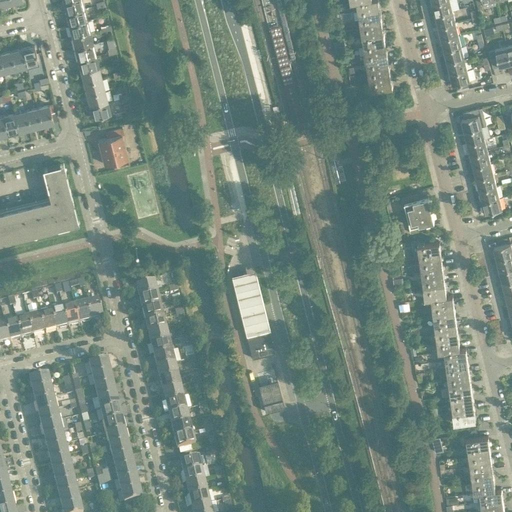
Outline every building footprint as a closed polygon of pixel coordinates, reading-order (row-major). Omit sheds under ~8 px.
[(81,0),(66,0),(63,1),(66,13),(84,8),(81,0)] [(363,0),(357,1),(358,10),(381,7),(379,0),(363,0)] [(450,0),(443,0),(433,3),(435,14),(453,10),(450,0)] [(381,7),(358,10),(360,19),(382,15),(381,7)] [(84,8),(66,13),(69,24),(87,20),(84,8)] [(453,10),(435,14),(438,26),(456,22),(453,10)] [(382,15),(360,19),(361,28),(384,24),(382,15)] [(87,20),(69,24),(72,36),(90,31),(87,20)] [(456,22),(438,26),(441,37),(459,33),(456,22)] [(384,24),(361,28),(363,36),(385,33),(384,24)] [(90,31),(72,36),(75,47),(93,43),(90,31)] [(385,33),(363,36),(364,45),(386,41),(385,33)] [(459,33),(441,37),(444,49),(461,44),(459,33)] [(386,41),(364,45),(365,54),(388,50),(386,41)] [(93,43),(75,47),(78,59),(96,54),(93,43)] [(461,44),(444,49),(447,60),(464,56),(461,44)] [(34,45),(22,48),(27,66),(39,63),(34,45)] [(499,66),(511,63),(507,45),(495,48),(499,66)] [(22,48),(10,51),(15,69),(27,66),(22,48)] [(388,50),(365,54),(367,63),(389,59),(388,50)] [(10,51),(0,53),(0,58),(3,72),(15,69),(10,51)] [(96,54),(78,59),(80,71),(99,66),(96,54)] [(464,56),(447,60),(450,72),(467,68),(464,56)] [(389,59),(367,63),(368,72),(391,68),(389,59)] [(295,82),(290,62),(285,63),(279,65),(284,85),(295,82)] [(99,66),(80,71),(83,82),(101,78),(99,66)] [(391,68),(368,72),(370,81),(392,77),(391,68)] [(467,68),(450,72),(453,84),(471,80),(467,68)] [(48,77),(38,79),(39,81),(40,85),(49,82),(48,77)] [(392,77),(370,81),(371,90),(394,87),(392,77)] [(101,78),(83,82),(86,94),(104,89),(101,78)] [(104,89),(86,94),(89,105),(107,101),(104,89)] [(107,101),(89,105),(92,118),(110,113),(107,101)] [(54,122),(49,104),(37,107),(42,125),(54,122)] [(37,107),(25,110),(30,128),(42,125),(37,107)] [(463,112),(464,118),(461,119),(464,131),(482,126),(486,125),(482,107),(463,112)] [(25,110),(14,113),(18,131),(30,128),(25,110)] [(14,113),(2,116),(7,134),(18,131),(14,113)] [(503,121),(502,114),(493,116),(495,123),(498,122),(503,121)] [(482,126),(464,131),(467,142),(485,138),(482,126)] [(98,140),(104,164),(115,161),(116,167),(129,164),(122,134),(124,134),(122,127),(107,131),(109,137),(98,140)] [(485,138),(467,142),(470,154),(488,149),(485,138)] [(488,149),(470,154),(473,165),(490,161),(488,149)] [(490,161),(473,165),(476,177),(493,173),(490,161)] [(78,219),(73,202),(70,203),(67,195),(71,194),(66,172),(62,173),(60,163),(42,168),(48,189),(49,189),(51,188),(54,199),(0,212),(0,237),(13,235),(14,239),(14,238),(13,235),(27,231),(28,235),(29,235),(28,231),(42,227),(43,231),(44,231),(43,227),(56,224),(57,228),(69,225),(68,221),(77,219),(78,219)] [(493,173),(476,177),(479,189),(496,185),(493,173)] [(496,185),(479,189),(482,200),(499,196),(496,185)] [(403,202),(405,203),(410,226),(409,228),(410,233),(425,229),(424,223),(435,220),(429,196),(418,199),(416,193),(401,197),(403,202)] [(499,196),(482,200),(485,213),(502,208),(499,196)] [(418,244),(419,254),(441,250),(440,241),(418,244)] [(494,247),(497,259),(511,254),(511,246),(511,242),(494,247)] [(441,250),(419,254),(420,262),(443,259),(441,250)] [(511,254),(497,259),(500,270),(511,267),(511,254)] [(443,259),(420,262),(421,271),(444,268),(443,259)] [(511,267),(500,270),(503,282),(511,279),(511,267)] [(444,268),(421,271),(423,280),(445,277),(444,268)] [(245,333),(269,327),(255,269),(231,275),(245,333)] [(445,277),(423,280),(424,289),(446,286),(445,277)] [(511,279),(503,282),(505,294),(511,292),(511,279)] [(136,286),(139,298),(157,294),(154,282),(136,286)] [(446,286),(424,289),(425,298),(431,298),(431,297),(447,295),(446,286)] [(157,294),(139,298),(142,310),(160,305),(157,294)] [(431,297),(431,298),(433,307),(454,303),(453,295),(453,294),(448,295),(447,295),(431,297)] [(98,300),(86,303),(91,321),(103,318),(98,300)] [(86,303),(75,306),(79,324),(91,321),(86,303)] [(454,303),(433,307),(434,315),(455,312),(454,303)] [(160,305),(142,310),(145,321),(163,317),(160,305)] [(75,306),(63,309),(68,327),(79,324),(75,306)] [(63,309),(51,312),(56,330),(68,327),(63,309)] [(51,312),(40,315),(44,333),(56,330),(51,312)] [(455,312),(434,315),(435,324),(457,321),(455,312)] [(40,315),(28,318),(33,336),(44,333),(40,315)] [(163,317),(145,321),(148,333),(166,329),(163,317)] [(28,318),(16,321),(21,339),(33,336),(28,318)] [(16,321),(5,323),(9,342),(21,339),(16,321)] [(457,321),(435,324),(436,333),(458,330),(457,321)] [(5,323),(0,324),(0,343),(9,342),(5,323)] [(245,333),(251,359),(275,353),(269,327),(245,333)] [(166,329),(148,333),(151,345),(169,340),(166,329)] [(458,330),(436,333),(437,342),(459,339),(458,330)] [(185,339),(184,333),(180,334),(182,340),(184,349),(191,347),(189,338),(185,339)] [(459,339),(437,342),(439,352),(445,351),(445,350),(460,348),(459,339)] [(169,340),(151,345),(153,356),(172,352),(169,340)] [(460,348),(445,350),(445,351),(446,360),(467,357),(466,348),(467,348),(466,347),(460,348)] [(172,352),(153,356),(156,368),(175,364),(172,352)] [(467,357),(446,360),(447,368),(469,366),(467,357)] [(89,364),(92,376),(110,371),(107,359),(89,364)] [(175,364),(156,368),(159,380),(177,375),(175,364)] [(469,366),(447,368),(448,377),(470,374),(469,366)] [(110,371),(92,376),(94,387),(113,383),(110,371)] [(29,379),(32,391),(50,386),(47,374),(29,379)] [(470,374),(448,377),(450,386),(471,383),(470,374)] [(177,375),(159,380),(162,391),(180,387),(177,375)] [(263,383),(258,384),(262,399),(265,411),(271,410),(277,408),(284,406),(282,398),(277,379),(270,381),(263,383)] [(70,385),(69,381),(63,383),(66,395),(72,393),(70,385)] [(113,383),(94,387),(97,399),(116,395),(113,383)] [(471,383),(450,386),(451,395),(472,392),(471,383)] [(50,386),(32,391),(35,402),(53,398),(50,386)] [(180,387),(162,391),(165,403),(183,398),(180,387)] [(472,392),(451,395),(452,404),(474,401),(472,392)] [(116,395),(97,399),(100,411),(118,406),(116,395)] [(53,398),(35,402),(38,414),(56,409),(53,398)] [(183,398),(165,403),(168,415),(186,410),(183,398)] [(474,401),(452,404),(453,413),(475,410),(474,401)] [(118,406),(100,411),(103,422),(121,418),(118,406)] [(56,409),(38,414),(41,426),(59,421),(56,409)] [(186,410),(168,415),(171,426),(189,422),(186,410)] [(475,410),(453,413),(455,423),(476,420),(476,419),(475,410)] [(121,418),(103,422),(106,434),(124,430),(121,418)] [(59,421),(41,426),(44,437),(62,433),(59,421)] [(189,422),(171,426),(174,438),(192,433),(189,422)] [(124,430),(106,434),(109,446),(127,441),(124,430)] [(62,433),(44,437),(47,449),(65,444),(62,433)] [(192,433),(174,438),(177,450),(195,445),(192,433)] [(467,438),(468,447),(490,444),(488,436),(489,436),(489,435),(467,438)] [(127,441),(109,446),(112,457),(130,453),(127,441)] [(65,444),(47,449),(50,461),(68,456),(65,444)] [(490,444),(468,447),(469,456),(491,453),(490,444)] [(130,453),(112,457),(115,469),(133,464),(130,453)] [(491,453),(469,456),(471,465),(492,462),(491,453)] [(68,456),(50,461),(53,472),(71,468),(68,456)] [(180,461),(183,473),(201,469),(198,457),(180,461)] [(492,462),(471,465),(472,474),(493,471),(492,462)] [(133,464),(115,469),(118,481),(136,476),(133,464)] [(71,468),(53,472),(55,484),(74,479),(71,468)] [(201,469),(183,473),(186,485),(204,481),(201,469)] [(493,471),(472,474),(473,483),(495,480),(493,471)] [(136,476),(118,481),(121,492),(139,488),(136,476)] [(74,479),(55,484),(58,496),(77,491),(74,479)] [(495,480),(473,483),(474,493),(480,492),(480,491),(496,489),(495,480)] [(204,481),(186,485),(189,497),(207,492),(204,481)] [(8,484),(0,485),(0,497),(11,495),(8,484)] [(139,488),(121,492),(124,504),(142,500),(139,488)] [(480,491),(480,492),(481,500),(503,497),(502,489),(502,488),(496,489),(480,491)] [(77,491),(58,496),(61,507),(79,503),(77,491)] [(207,492),(189,497),(191,508),(210,504),(207,492)] [(11,495),(0,497),(0,510),(14,507),(11,495)] [(503,497),(481,500),(483,509),(504,506),(503,497)] [(81,511),(79,503),(61,507),(62,511),(81,511)]
